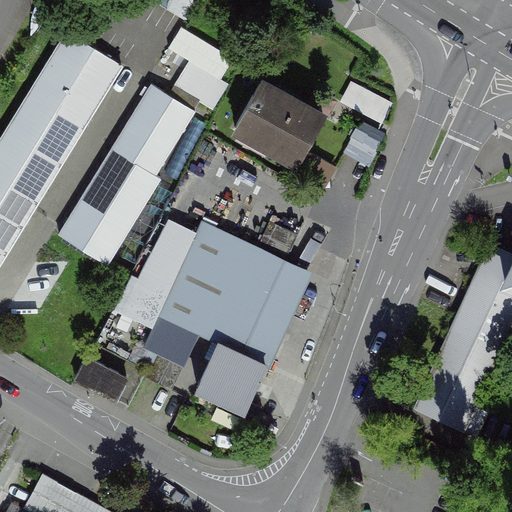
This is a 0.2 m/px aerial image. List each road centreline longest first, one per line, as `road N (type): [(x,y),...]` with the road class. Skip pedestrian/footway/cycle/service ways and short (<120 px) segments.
road 1 (residential): [(289,511),(486,44)]
road 2 (residential): [(0,375),(245,511)]
